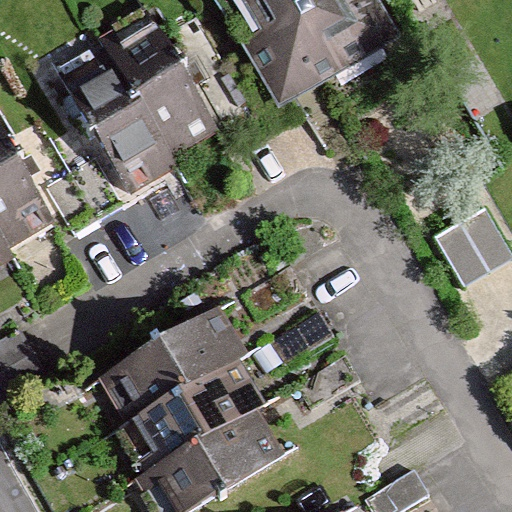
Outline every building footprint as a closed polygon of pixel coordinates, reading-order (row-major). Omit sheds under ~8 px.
[(386,47),(357,0),(203,0),(273,114),(386,47)] [(208,145),(134,26),(35,88),(109,207),(132,192),(179,163),(208,145)] [(52,242),(0,163),(0,276),(23,261),(29,257),(52,242)] [(437,223),(462,277),(511,253),(511,239),(492,197),(437,223)] [(90,376),(157,511),(186,511),(286,463),(274,438),(250,389),(225,340),(213,315),(90,376)] [(382,511),(385,511),(432,491),(420,464),(371,486),(382,511)]
